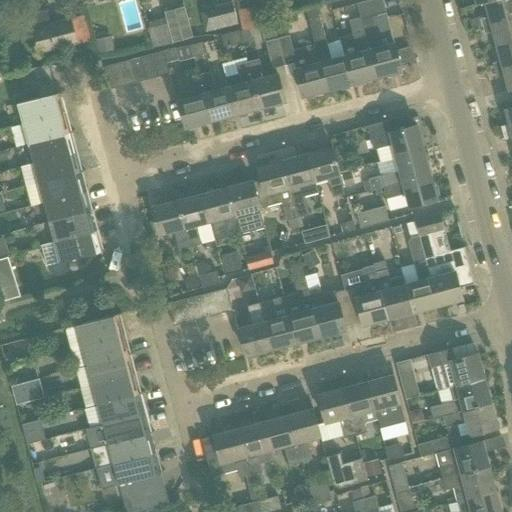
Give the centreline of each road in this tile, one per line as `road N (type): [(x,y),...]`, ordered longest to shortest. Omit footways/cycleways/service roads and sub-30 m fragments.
road 1 (residential): [(119,169),(454,87)]
road 2 (residential): [(181,403),(511,312)]
road 3 (residential): [(511,301),(454,87)]
